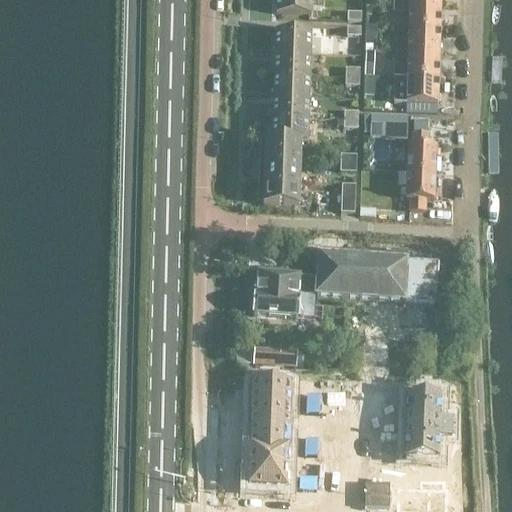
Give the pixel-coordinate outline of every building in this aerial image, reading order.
[(312,0),(276,0),(276,17),(312,18),(312,0)] [(365,0),(365,9),(378,10),(378,0),(365,0)] [(393,0),(393,16),(409,17),(409,31),(440,32),(441,7),(437,6),(436,0),(393,0)] [(361,25),(362,16),(348,16),(347,25),(361,25)] [(365,29),(365,47),(376,47),(377,29),(365,29)] [(361,40),(361,31),(347,31),(347,40),(361,40)] [(408,39),(408,56),(439,57),(440,40),(440,32),(409,31),(408,39)] [(275,56),(310,57),(311,35),(275,34),(275,56)] [(375,55),(365,54),(365,79),(374,79),(375,55)] [(274,78),(309,79),(310,57),(275,56),(274,78)] [(407,72),(407,81),(438,82),(439,73),(439,57),(408,56),(407,72)] [(346,80),(360,80),(360,72),(346,72),(346,80)] [(273,99),(309,101),(309,79),(274,78),(273,99)] [(364,79),(363,98),(364,98),(374,98),(375,80),(364,79)] [(360,80),(346,80),(346,89),(360,89),(360,80)] [(394,81),(393,106),(406,106),(437,107),(438,82),(407,81),(394,81)] [(308,122),(309,101),(273,99),(272,121),(308,122)] [(344,123),(358,124),(358,115),(344,115),(344,123)] [(407,143),(408,119),(371,118),(370,142),(407,143)] [(308,122),(272,121),(272,142),(265,142),(307,144),(308,122)] [(408,149),(407,175),(435,177),(436,150),(428,149),(428,137),(429,123),(414,122),(413,136),(413,149),(408,149)] [(358,124),(344,123),(343,132),(357,132),(358,124)] [(307,144),(265,142),(265,149),(260,148),(260,164),(300,165),(300,144),(307,145),(307,144)] [(342,167),(356,167),(357,158),(343,158),(342,167)] [(299,187),(300,165),(260,164),(259,180),(264,180),(264,185),(259,185),(299,187)] [(356,176),(356,167),(342,167),(342,175),(356,176)] [(407,175),(406,202),(410,202),(410,215),(425,216),(425,214),(426,203),(434,203),(435,177),(407,175)] [(299,187),(259,185),(258,201),(263,202),(263,208),(298,209),(299,187)] [(354,216),(355,188),(342,188),(341,216),(354,216)] [(371,209),(371,218),(390,220),(391,210),(371,209)] [(390,258),(319,253),(319,258),(318,258),(318,269),(317,269),(316,281),(304,280),(303,298),(315,299),(315,300),(435,308),(438,267),(407,264),(407,256),(391,255),(390,258)] [(297,321),(300,280),(258,277),(257,299),(256,299),(254,318),(297,321)] [(255,352),(254,368),(295,372),(296,355),(255,352)] [(250,406),(291,407),(291,385),(251,384),(250,406)] [(441,398),(407,397),(406,427),(454,429),(454,419),(440,418),(441,398)] [(318,416),(319,399),(306,399),(306,416),(318,416)] [(250,427),(290,428),(291,407),(250,406),(250,427)] [(250,427),(249,448),(289,449),(290,428),(250,427)] [(406,427),(404,458),(439,459),(440,438),(454,439),(454,429),(406,427)] [(318,442),(305,441),(304,458),(317,459),(318,442)] [(248,491),(288,492),(289,449),(249,448),(249,461),(239,460),(238,477),(248,477),(248,491)] [(316,480),(299,480),(299,493),(316,493),(316,480)] [(396,511),(446,511),(447,491),(445,491),(445,483),(421,482),(421,490),(397,489),(396,511)]
